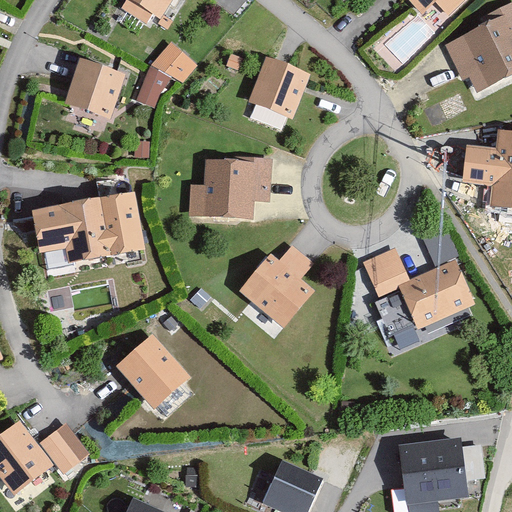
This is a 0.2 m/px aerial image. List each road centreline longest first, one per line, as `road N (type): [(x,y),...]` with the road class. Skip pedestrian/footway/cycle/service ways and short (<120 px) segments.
road 1 (residential): [(377,102),(328,142),(312,174),(314,206),(326,225),(344,235),(382,231),(401,207),(410,153)]
road 2 (residential): [(78,418),(37,380),(0,280)]
road 3 (residential): [(377,102),(312,29),(274,0)]
road 4 (residential): [(0,111),(12,67),(49,0)]
